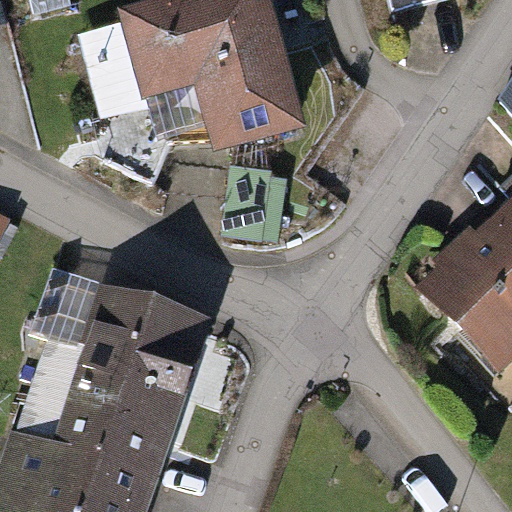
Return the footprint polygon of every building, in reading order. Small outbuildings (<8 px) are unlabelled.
[(191,0),(192,3),(131,18),(135,32),(152,100),(214,84),(225,130),(232,155),(303,137),(268,0),(191,0)] [(152,100),(135,32),(77,47),(109,173),(167,158),(164,145),(152,100)] [(164,145),(225,130),(214,84),(152,100),(164,145)] [(237,174),(236,239),(286,240),(287,174),(237,174)] [(511,219),(430,297),(507,377),(511,372),(511,219)] [(90,371),(188,402),(196,379),(189,377),(206,324),(115,294),(90,371)] [(188,402),(90,371),(64,451),(162,483),(188,402)] [(152,511),(162,483),(64,451),(18,437),(0,492),(0,511),(152,511)]
